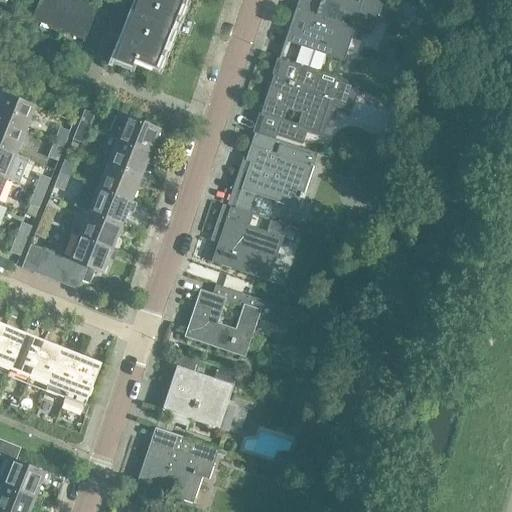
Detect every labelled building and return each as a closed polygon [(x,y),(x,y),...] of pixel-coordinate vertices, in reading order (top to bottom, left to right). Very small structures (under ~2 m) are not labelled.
[(58,30),(69,0),(39,0),(31,21),(32,22),(33,20),(47,26),(58,30)] [(87,0),(87,2),(81,0),(69,0),(58,30),(83,40),(82,41),(83,42),(100,0),(99,0),(87,0)] [(167,31),(170,32),(177,16),(174,14),(178,5),(181,6),(183,0),(138,0),(114,62),(131,68),(134,61),(155,70),(156,68),(153,67),(157,57),(160,58),(166,42),(163,41),(167,31)] [(307,6),(305,12),(304,12),(302,12),(300,12),(299,12),(298,13),(297,13),(295,15),(294,16),(294,17),(293,19),(285,41),(315,51),(342,60),(362,0),(299,0),(298,3),(307,6)] [(421,7),(417,19),(434,25),(438,13),(421,7)] [(261,115),(268,117),(281,122),(286,108),(303,114),(298,127),(318,134),(324,116),(328,102),(329,103),(330,101),(324,100),(331,77),(298,66),(292,83),(273,77),(273,78),(262,112),(261,115)] [(1,94),(0,96),(0,122),(25,132),(35,107),(1,94)] [(84,111),(78,125),(88,130),(94,115),(84,111)] [(107,138),(117,141),(150,154),(159,130),(117,113),(107,138)] [(0,149),(15,156),(25,132),(0,122),(0,149)] [(82,144),(88,130),(78,125),(72,140),(82,144)] [(63,148),(69,132),(59,128),(53,143),(63,148)] [(296,197),(301,183),(303,177),(299,176),(307,151),(255,134),(246,160),(250,162),(241,190),(274,201),(293,207),(296,197)] [(140,178),(150,154),(117,141),(107,165),(140,178)] [(57,161),(63,148),(53,143),(47,158),(57,161)] [(0,177),(6,180),(15,156),(0,149),(0,177)] [(65,158),(59,174),(69,178),(75,162),(65,158)] [(131,202),(140,178),(107,165),(98,189),(131,202)] [(354,173),(353,176),(369,207),(373,208),(382,183),(354,173)] [(63,192),(69,178),(59,174),(53,188),(63,192)] [(44,195),(50,179),(40,176),(34,191),(44,195)] [(122,226),(131,202),(98,189),(88,213),(122,226)] [(38,209),(44,195),(34,191),(28,205),(38,209)] [(46,206),(40,221),(50,225),(56,211),(46,206)] [(211,263),(239,272),(268,282),(287,227),(230,208),(211,263)] [(112,250),(122,226),(88,213),(79,237),(112,250)] [(44,240),(50,225),(40,221),(34,236),(44,240)] [(25,243),(31,227),(21,223),(15,239),(25,243)] [(349,223),(342,243),(358,248),(365,228),(349,223)] [(102,275),(112,250),(79,237),(69,261),(76,264),(87,269),(102,275)] [(19,257),(25,243),(15,239),(9,253),(19,257)] [(32,273),(42,250),(30,246),(21,269),(32,273)] [(44,278),(53,255),(42,250),(32,273),(44,278)] [(55,282),(64,259),(53,255),(44,278),(55,282)] [(76,264),(69,261),(64,259),(55,282),(66,287),(76,264)] [(77,291),(87,269),(76,264),(66,287),(77,291)] [(187,337),(243,356),(256,318),(277,325),(282,308),(257,299),(215,286),(215,287),(216,288),(213,296),(212,296),(212,297),(201,293),(191,323),(193,324),(191,331),(189,330),(187,337)] [(0,374),(7,378),(24,334),(5,327),(0,339),(0,374)] [(26,385),(43,342),(24,334),(7,378),(26,385)] [(45,393),(62,349),(43,342),(26,385),(45,393)] [(67,394),(81,357),(62,349),(45,393),(64,400),(67,394)] [(170,387),(163,409),(162,411),(189,420),(219,430),(237,375),(180,356),(170,387)] [(84,408),(101,365),(81,357),(67,394),(64,400),(84,408)] [(212,448),(156,430),(137,485),(183,500),(196,459),(207,463),(212,448)] [(11,460),(2,485),(35,498),(41,483),(45,474),(11,460)] [(0,511),(2,511),(29,511),(35,498),(2,485),(0,488),(0,511)]
